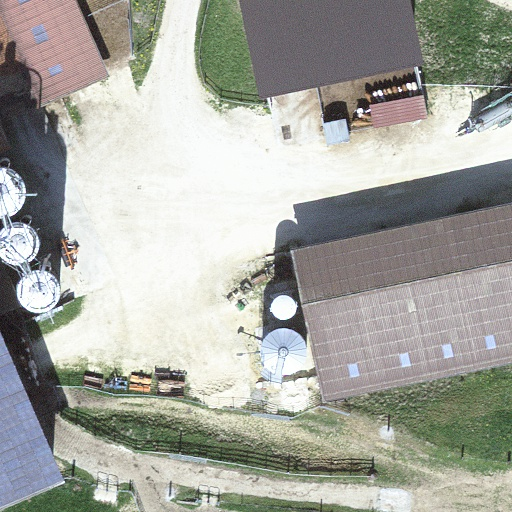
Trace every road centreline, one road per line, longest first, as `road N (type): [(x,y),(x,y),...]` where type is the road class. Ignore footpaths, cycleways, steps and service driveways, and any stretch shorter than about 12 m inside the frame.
road 1 (track): [(73,400),(195,410),(511,488)]
road 2 (track): [(184,0),(168,151),(202,342)]
road 3 (track): [(172,176),(511,152)]
